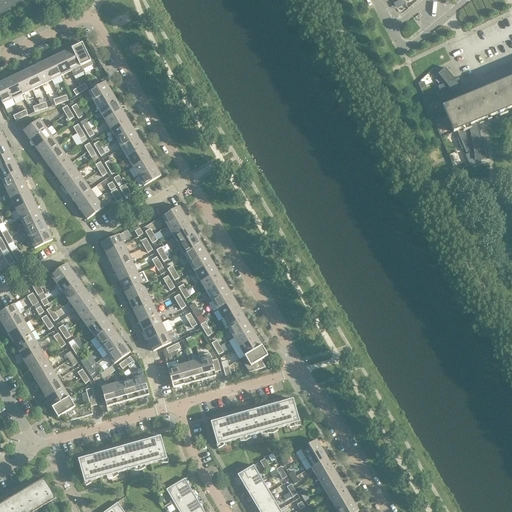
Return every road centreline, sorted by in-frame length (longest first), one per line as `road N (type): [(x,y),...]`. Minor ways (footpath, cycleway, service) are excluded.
road 1 (residential): [(302,374),(93,23)]
road 2 (residential): [(386,511),(302,374)]
road 3 (unclassified): [(32,446),(178,406)]
road 4 (unclassified): [(178,406),(302,374)]
